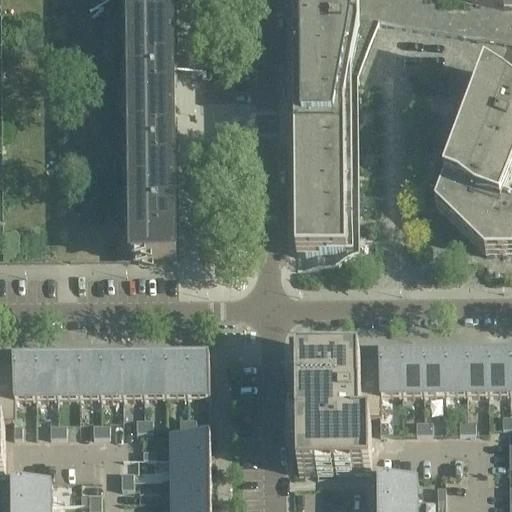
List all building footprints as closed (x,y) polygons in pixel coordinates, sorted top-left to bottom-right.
[(176,16),(176,4),(174,4),(174,0),(131,0),(132,47),(174,46),(174,16),(176,16)] [(359,89),(359,24),(359,11),(359,0),(294,0),(295,10),(297,262),(304,261),(355,261),(360,261),(360,239),(360,238),(360,218),(359,196),(359,194),(359,174),(359,173),(359,153),(359,151),(359,131),(359,129),(359,110),(359,108),(359,90),(359,89)] [(511,0),(470,0),(472,8),(425,0),(359,0),(359,11),(359,24),(359,89),(379,27),(389,29),(511,49),(511,0)] [(177,89),(177,77),(175,77),(174,46),(132,47),(132,119),(175,119),(175,89),(177,89)] [(486,259),(506,260),(511,259),(511,204),(504,201),(511,181),(511,92),(486,76),(469,123),(436,211),(454,229),(486,259)] [(178,161),(178,149),(175,149),(175,119),(132,119),(133,191),(176,191),(176,161),(178,161)] [(178,233),(178,221),(176,221),(176,191),(133,191),(134,263),(133,263),(133,264),(177,264),(177,263),(176,263),(176,233),(178,233)] [(333,273),(355,261),(304,261),(305,274),(318,274),(327,274),(333,273)] [(447,362),(447,402),(467,401),(469,401),(468,361),(454,361),(447,362)] [(468,361),(469,401),(490,401),(490,361),(468,361)] [(490,361),(490,401),(511,401),(511,361),(500,361),(490,361)] [(298,363),(299,479),(372,478),(372,427),(362,427),(361,363),(350,362),(339,362),(308,363),(298,363)] [(381,362),(382,402),(404,402),(403,362),(381,362)] [(403,362),(404,402),(426,402),(425,362),(423,362),(413,362),(403,362)] [(425,362),(426,402),(447,402),(447,362),(425,362)] [(167,404),(189,404),(188,364),(167,365),(167,404)] [(188,364),(189,404),(211,404),(211,364),(188,364)] [(59,366),(59,406),(81,405),(80,365),(59,366)] [(80,365),(81,405),(102,405),(102,365),(80,365)] [(102,365),(102,405),(124,405),(124,365),(102,365)] [(124,405),(146,405),(145,365),(124,365),(124,405)] [(145,365),(146,405),(167,404),(167,365),(145,365)] [(15,366),(16,406),(38,406),(37,366),(15,366)] [(37,366),(38,406),(59,406),(59,366),(37,366)] [(189,426),(189,438),(197,438),(197,425),(189,426)] [(138,426),(138,438),(146,438),(146,426),(138,426)] [(146,426),(146,438),(154,438),(154,426),(146,426)] [(181,426),(181,438),(189,438),(189,426),(181,426)] [(426,428),(426,440),(434,440),(434,427),(426,428)] [(461,427),(461,440),(469,439),(469,427),(461,427)] [(469,427),(469,439),(477,439),(477,427),(469,427)] [(382,428),(382,440),(390,440),(390,428),(382,428)] [(418,428),(418,440),(426,440),(426,428),(418,428)] [(51,431),(51,444),(60,444),(60,431),(51,431)] [(60,431),(60,444),(68,444),(68,431),(60,431)] [(94,431),(95,443),(103,443),(103,431),(94,431)] [(103,431),(103,443),(111,443),(111,431),(103,431)] [(16,432),(16,444),(24,444),(24,432),(16,432)] [(171,442),(172,465),(212,465),(211,442),(171,442)] [(145,465),(158,465),(157,457),(145,457),(145,465)] [(172,465),(172,487),(212,486),(212,465),(172,465)] [(489,475),(489,483),(501,483),(501,475),(489,475)] [(123,479),(123,487),(135,487),(135,479),(123,479)] [(379,484),(379,506),(420,506),(419,483),(379,484)] [(489,483),(489,492),(501,492),(501,483),(489,483)] [(172,508),(212,508),(212,486),(172,487),(172,508)] [(13,487),(13,510),(53,509),(53,487),(13,487)] [(123,487),(123,495),(135,495),(135,487),(123,487)] [(424,511),(448,511),(448,491),(425,491),(424,511)] [(456,497),(456,505),(469,505),(469,497),(456,497)] [(90,501),(90,509),(102,509),(102,501),(90,501)]
